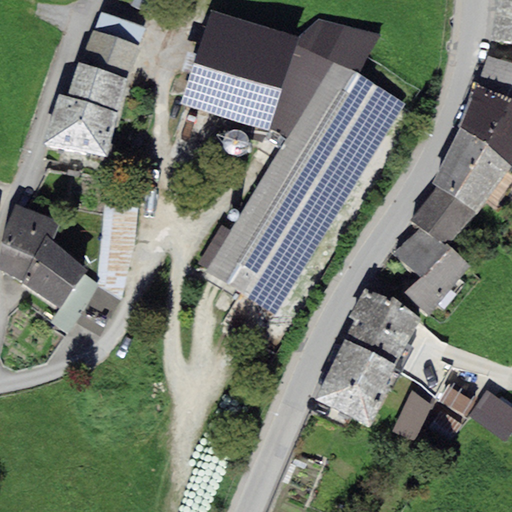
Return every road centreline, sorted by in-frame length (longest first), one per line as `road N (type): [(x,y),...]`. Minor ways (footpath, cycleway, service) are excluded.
road 1 (residential): [(254,511),(347,303),(443,152),(466,85),(475,0)]
road 2 (residential): [(0,233),(97,0)]
